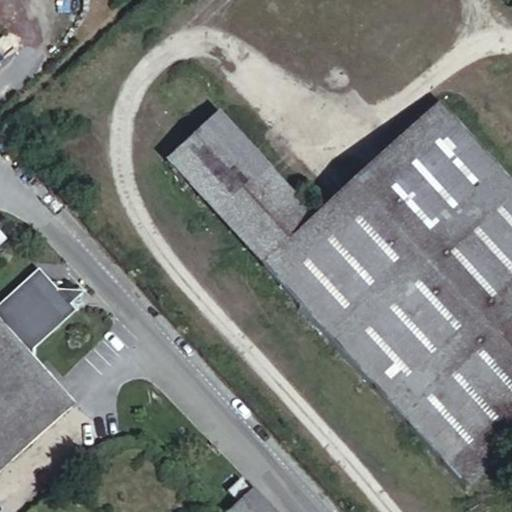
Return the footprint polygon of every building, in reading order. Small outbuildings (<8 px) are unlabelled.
[(511,423),(511,196),(433,111),(310,226),(258,274),(448,482),(511,423)] [(191,202),(242,154),(214,125),(163,171),(191,202)] [(310,226),(242,154),(191,202),(258,274),(310,226)] [(61,314),(62,290),(37,289),(37,277),(28,269),(0,293),(0,334),(18,353),(61,314)] [(0,334),(0,465),(66,406),(18,353),(0,334)] [(276,511),(244,476),(215,504),(222,511),(276,511)]
